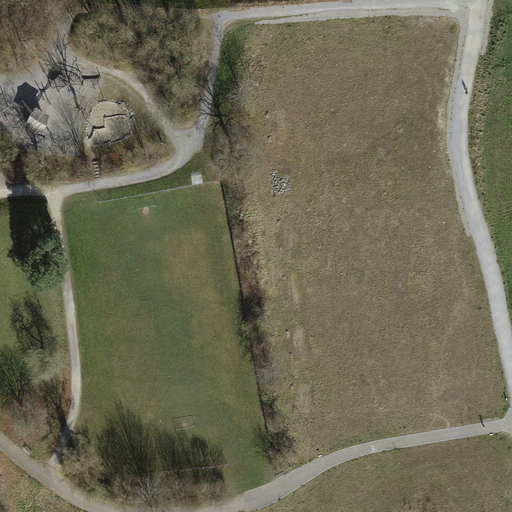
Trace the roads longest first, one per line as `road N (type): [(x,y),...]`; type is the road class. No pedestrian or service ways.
road 1 (track): [(56,190),(78,369),(76,420),(47,479)]
road 2 (track): [(293,482),(372,453),(511,424)]
